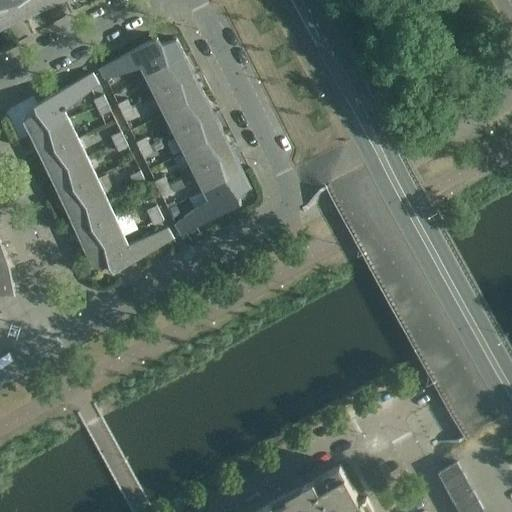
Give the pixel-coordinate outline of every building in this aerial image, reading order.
[(24,17),(16,0),(0,0),(0,15),(5,26),(24,17)] [(44,8),(40,0),(16,0),(24,17),(44,8)] [(146,75),(185,55),(176,39),(163,43),(157,36),(100,68),(106,79),(142,67),(146,75)] [(156,94),(194,75),(185,55),(146,75),(156,94)] [(64,110),(98,85),(92,73),(34,105),(36,111),(24,119),(34,138),(70,121),(64,110)] [(165,113),(204,94),(194,75),(156,94),(165,113)] [(175,133),(214,113),(204,94),(165,113),(175,133)] [(107,103),(103,95),(94,100),(97,107),(107,103)] [(131,107),(127,99),(117,104),(121,112),(131,107)] [(111,110),(107,103),(97,107),(101,115),(111,110)] [(134,115),(131,107),(121,112),(125,119),(134,115)] [(185,152),(223,132),(214,113),(175,133),(185,152)] [(42,155),(77,138),(70,121),(34,138),(42,155)] [(125,139),(121,131),(111,136),(115,144),(125,139)] [(195,171),(233,152),(223,132),(185,152),(195,171)] [(87,157),(78,139),(77,138),(42,155),(52,174),(87,157)] [(149,146),(146,138),(136,142),(140,150),(149,146)] [(128,147),(125,139),(115,144),(119,151),(128,147)] [(153,153),(149,146),(140,150),(143,157),(153,153)] [(204,190),(243,171),(233,152),(195,171),(204,190)] [(96,177),(87,157),(52,174),(61,194),(96,177)] [(144,178),(140,171),(130,175),(134,183),(144,178)] [(182,235),(241,202),(239,196),(251,187),(243,171),(204,190),(208,198),(175,224),(182,235)] [(168,184),(164,176),(155,181),(158,189),(168,184)] [(105,197),(96,177),(61,194),(70,214),(105,197)] [(147,186),(144,178),(134,183),(138,191),(147,186)] [(172,192),(168,184),(158,189),(162,196),(172,192)] [(115,216),(114,214),(105,197),(70,214),(79,233),(115,216)] [(160,213),(157,205),(147,210),(151,217),(160,213)] [(164,220),(160,213),(151,217),(154,225),(164,220)] [(124,236),(115,216),(79,233),(88,252),(124,236)] [(114,272),(173,239),(167,228),(128,244),(124,236),(88,252),(95,269),(109,265),(114,272)] [(9,265),(0,247),(0,246),(1,242),(0,241),(0,292),(9,292),(9,291),(12,288),(13,288),(6,269),(8,265),(9,265)] [(444,482),(462,471),(457,461),(438,472),(444,482)] [(338,511),(360,500),(340,464),(271,502),(276,511),(338,511)] [(449,491),(468,481),(462,471),(444,482),(449,491)] [(454,501),(473,490),(468,481),(449,491),(454,501)] [(460,510),(478,500),(473,490),(454,501),(460,510)] [(374,511),(366,497),(360,500),(338,511),(374,511)] [(460,511),(478,511),(484,509),(478,500),(460,510),(460,511)] [(276,511),(271,502),(253,511),(276,511)]
